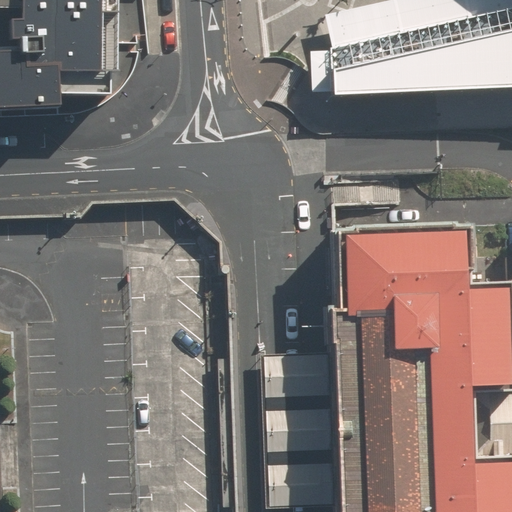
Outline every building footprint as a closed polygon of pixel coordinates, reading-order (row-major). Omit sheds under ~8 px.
[(0,0),(0,9),(19,10),(19,51),(0,51),(0,107),(58,107),(57,96),(107,95),(107,74),(114,73),(114,0),(0,0)] [(310,98),(329,97),(326,75),(511,32),(511,0),(390,0),(323,14),(329,49),(308,50),(310,98)] [(511,32),(326,75),(329,97),(355,97),(511,89),(511,32)] [(511,284),(460,286),(458,228),(330,233),(332,309),(322,310),(324,354),(327,429),(330,504),(329,511),(511,511),(509,454),(511,454),(511,284)] [(324,354),(261,356),(266,506),(330,504),(327,429),(324,354)]
